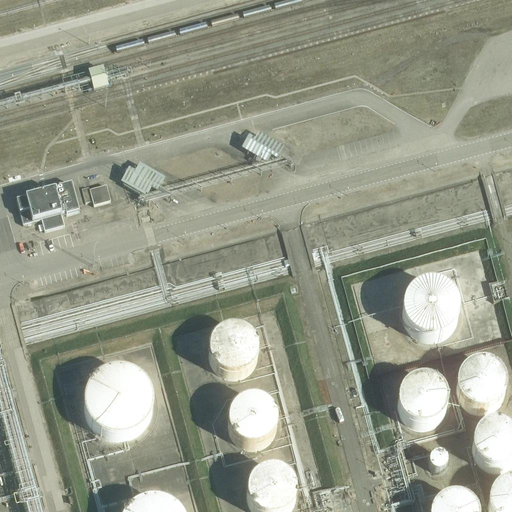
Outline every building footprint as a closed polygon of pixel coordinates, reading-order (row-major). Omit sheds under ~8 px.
[(246,129),(239,140),(245,143),(251,132),(246,129)] [(284,153),(259,139),(254,147),(249,144),(243,154),(268,168),(272,160),(278,163),(284,153)] [(165,182),(139,168),(134,177),(129,174),(121,188),(146,202),(150,195),(156,198),(165,182)] [(66,217),(78,214),(71,186),(58,189),(59,191),(16,202),(22,227),(41,222),(44,233),(63,228),(60,217),(65,215),(66,217)] [(110,204),(106,188),(89,193),(88,190),(81,192),(85,205),(91,203),(93,208),(110,204)] [(434,345),(441,343),(447,339),(453,333),(456,326),(458,318),(457,311),(454,303),(450,297),(444,293),(437,290),(430,289),(423,290),(417,292),(411,296),(406,302),(403,308),(402,315),(402,322),(404,329),(408,335),(413,340),(420,343),(426,345),(434,345)] [(209,357),(210,364),(212,371),(217,376),(222,380),(229,382),(236,382),(243,381),(249,378),(253,373),(257,366),(258,359),(258,352),(255,345),(251,340),(244,335),(238,333),(231,333),(224,335),(218,339),(213,344),(210,350),(209,357)] [(458,399),(460,406),(465,411),(471,415),(477,418),(485,418),(491,416),(498,413),(502,408),(506,401),(507,394),(506,387),(503,381),(499,375),(493,371),(486,369),(479,369),(472,370),(466,374),(461,379),(458,385),(457,392),(458,399)] [(153,419),(154,412),(153,404),(151,398),(148,392),(144,387),(138,382),(132,379),(127,377),(123,376),(119,376),(113,377),(106,378),(100,381),(96,385),(94,386),(90,391),(88,394),(86,398),(84,404),(83,411),(84,419),(85,424),(88,431),(93,436),(99,441),(104,444),(110,446),(115,447),(118,447),(124,447),(131,445),(137,442),(141,439),(143,437),(148,432),(151,426),(153,419)] [(409,430),(416,433),(423,433),(430,432),(436,428),(441,423),(445,416),(446,409),(445,402),(443,395),(438,390),(432,385),(425,383),(418,383),(411,385),(405,389),(400,394),(397,400),(396,407),(396,414),(399,421),(403,426),(409,430)] [(228,423),(227,430),(229,436),(232,443),(237,448),(243,451),(250,452),(257,452),(264,449),(269,445),(274,439),(276,432),(276,425),(274,418),(271,412),(265,407),(259,404),(252,403),(245,404),(239,407),(234,411),(230,416),(228,423)] [(474,459),(477,465),(483,470),(489,473),(496,474),(504,473),(510,470),(511,468),(511,431),(508,429),(502,426),(495,426),(488,427),(483,430),(478,435),(474,440),(473,446),(473,453),(474,459)] [(441,477),(445,475),(447,471),(447,467),(446,463),(443,460),(439,459),(435,459),(432,461),(429,464),(428,468),(429,473),(432,476),(437,478),(441,477)] [(246,500),(248,507),(250,511),(290,511),(293,508),(295,502),(295,495),(293,489),(290,483),(285,478),(279,475),(272,474),(265,474),(259,477),(253,481),(249,487),(247,493),(246,500)] [(511,511),(511,486),(506,488),(500,490),(495,494),(491,500),(488,506),(487,511),(511,511)] [(473,511),(470,508),(464,504),(458,501),(451,501),(444,503),(437,506),(432,511),(473,511)]
